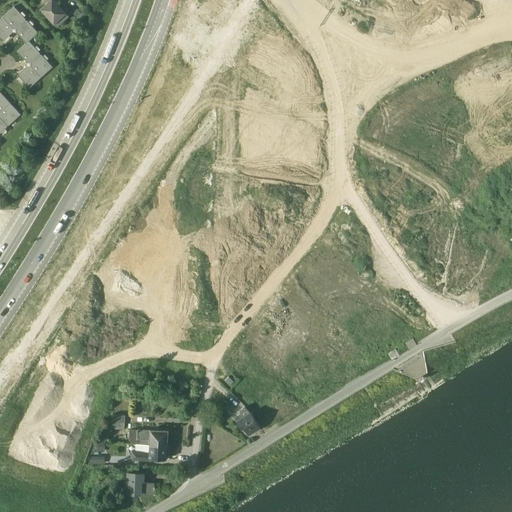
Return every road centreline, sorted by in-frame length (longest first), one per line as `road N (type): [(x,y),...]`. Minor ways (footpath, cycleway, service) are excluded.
road 1 (unclassified): [(191,485),(208,378),(235,326),(326,212),(337,182),(340,125)]
road 2 (unclassified): [(191,485),(511,290)]
road 3 (primary): [(0,303),(91,149),(157,0)]
road 4 (primary): [(134,0),(73,140),(0,263)]
road 5 (track): [(453,322),(418,292),(338,168)]
road 6 (unclassified): [(340,125),(326,65),(284,0)]
road 7 (unclassified): [(511,19),(413,58),(396,56)]
